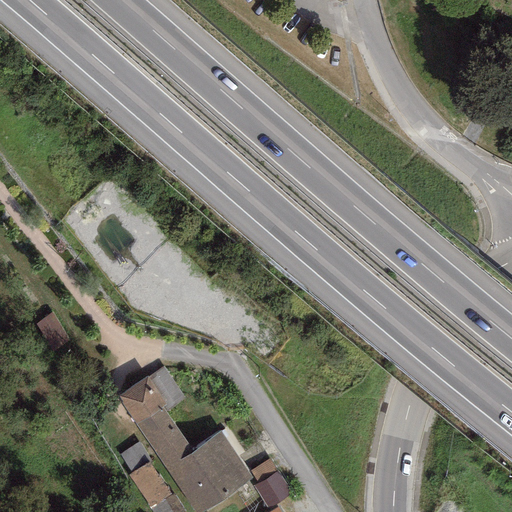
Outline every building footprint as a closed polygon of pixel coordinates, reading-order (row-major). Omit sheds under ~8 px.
[(51,313),(35,325),(52,353),(68,341),(51,313)] [(116,397),(136,425),(162,407),(165,411),(184,398),(163,368),(148,378),(146,376),(116,397)] [(202,511),(252,478),(220,431),(192,450),(165,411),(162,407),(136,425),(195,511),(202,511)] [(138,443),(120,455),(131,473),(127,475),(150,511),(180,511),(183,510),(172,493),(169,495),(148,463),(150,462),(138,443)] [(268,460),(250,471),(258,483),(253,487),(267,510),(291,495),(268,460)]
